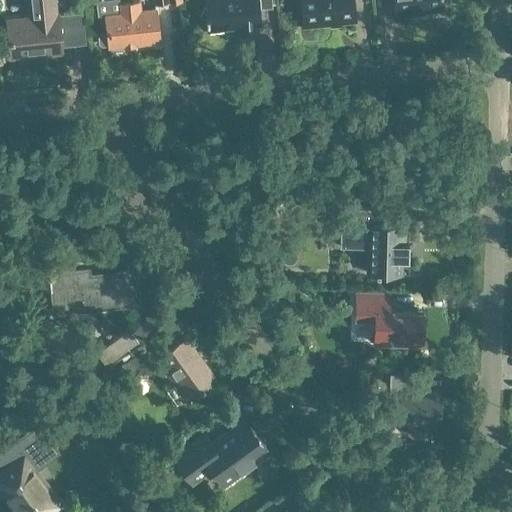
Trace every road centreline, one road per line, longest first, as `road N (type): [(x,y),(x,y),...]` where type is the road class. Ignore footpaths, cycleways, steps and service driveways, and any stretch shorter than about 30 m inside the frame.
road 1 (residential): [(418,511),(477,467),(491,430),(497,69)]
road 2 (residential): [(98,107),(497,69)]
road 3 (residential): [(381,511),(159,199)]
road 4 (residential): [(0,216),(159,199)]
